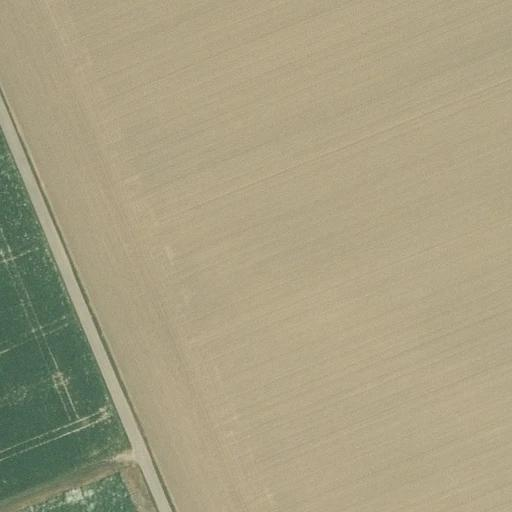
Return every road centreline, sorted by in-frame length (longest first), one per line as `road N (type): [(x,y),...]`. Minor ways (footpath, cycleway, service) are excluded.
road 1 (track): [(164,511),(0,112)]
road 2 (track): [(0,511),(141,456)]
